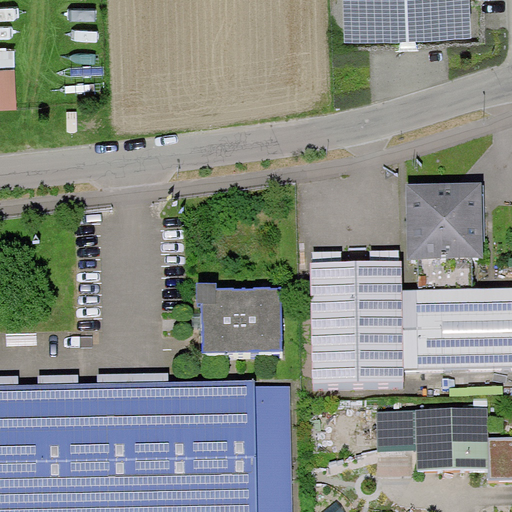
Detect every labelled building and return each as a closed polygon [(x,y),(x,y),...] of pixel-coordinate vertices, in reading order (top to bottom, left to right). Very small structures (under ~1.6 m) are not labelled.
[(463,0),(335,0),(337,36),(464,31),(463,0)] [(483,193),(401,195),(403,269),(477,267),(476,246),(484,245),(483,193)] [(511,272),(511,291),(398,299),(400,374),(511,368),(511,241),(511,242),(511,272)] [(397,267),(304,270),(307,389),(401,387),(400,374),(398,299),(397,267)] [(208,290),(185,291),(186,313),(196,313),(197,361),(277,358),(275,296),(208,298),(208,290)] [(292,511),(290,386),(0,391),(0,511),(292,511)] [(484,411),(375,414),(376,455),(412,454),(413,473),(488,471),(489,486),(511,485),(511,440),(485,442),(484,411)]
